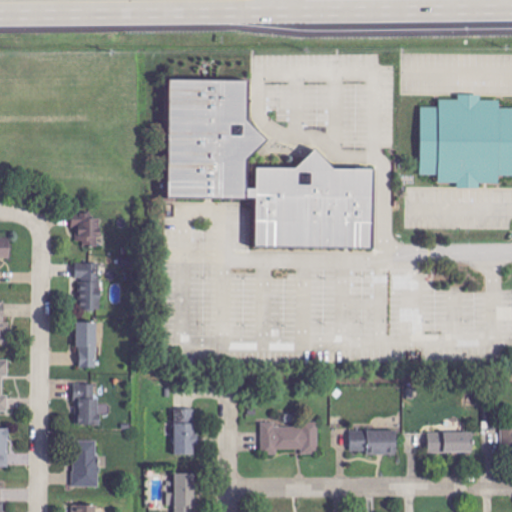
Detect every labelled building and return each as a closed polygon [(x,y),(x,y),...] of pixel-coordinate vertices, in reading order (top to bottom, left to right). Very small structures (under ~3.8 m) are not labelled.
[(171,197),(258,198),(258,247),(272,247),(276,243),(278,245),(322,245),(324,243),(341,243),(344,247),(355,247),(357,245),(376,245),(376,169),(337,169),(318,149),(298,168),(259,168),(258,189),(249,189),(250,157),(268,139),(250,119),(250,80),(172,80),(171,197)] [(422,176),(439,176),(439,183),(459,183),(459,188),(482,188),(482,183),(501,183),(501,176),(511,175),(511,107),(501,108),(501,100),(482,100),(482,95),(460,95),(460,100),(441,100),(441,108),(422,108),(422,176)] [(102,215),(82,216),(82,219),(73,219),(73,229),(76,229),(77,242),(88,242),(88,246),(103,246),(102,215)] [(0,258),(12,259),(12,238),(0,238),(0,258)] [(101,263),(77,263),(77,280),(80,280),(80,309),(101,310),(101,263)] [(0,345),(10,346),(10,321),(6,321),(6,302),(0,302),(0,345)] [(98,368),(98,322),(78,322),(79,368),(98,368)] [(0,412),(9,413),(9,395),(4,395),(5,379),(9,379),(10,360),(0,359),(0,412)] [(101,399),(96,399),(96,385),(76,385),(75,425),(100,426),(101,399)] [(177,456),(198,455),(197,409),(175,410),(177,456)] [(262,425),(262,455),(279,455),(279,451),(303,450),(303,455),(320,454),(319,422),(296,422),(296,424),(262,425)] [(0,467),(10,468),(10,429),(0,428),(0,467)] [(502,449),(511,448),(511,428),(503,429),(502,449)] [(398,431),(352,431),(352,452),(367,452),(367,455),(398,456),(398,431)] [(475,433),(429,433),(430,454),(475,453),(475,433)] [(99,441),(74,441),(75,488),(100,487),(99,441)] [(196,511),(196,474),(176,474),(176,490),(168,490),(168,506),(176,506),(175,511),(196,511)]
